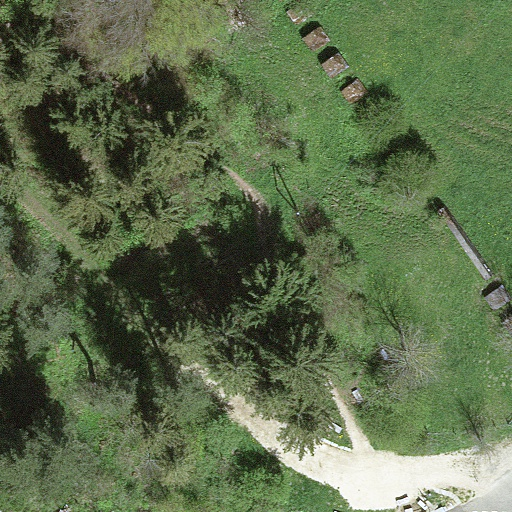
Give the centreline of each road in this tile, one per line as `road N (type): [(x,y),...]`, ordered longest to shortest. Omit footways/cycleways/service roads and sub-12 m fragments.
road 1 (track): [(379,473),(338,466),(219,393),(142,331),(0,178)]
road 2 (track): [(490,511),(489,487),(466,466),(379,473)]
